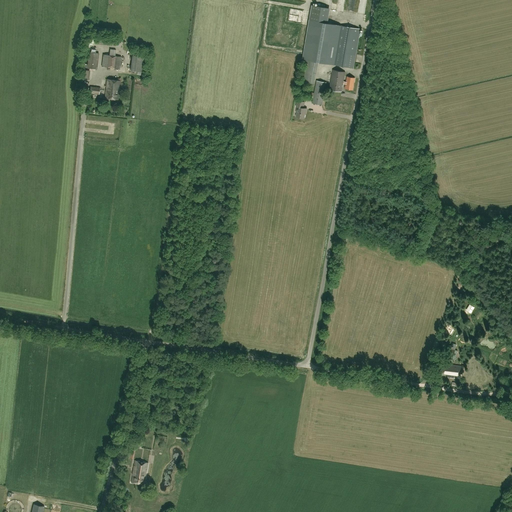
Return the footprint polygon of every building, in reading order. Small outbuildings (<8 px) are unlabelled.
[(302,59),(318,62),(353,68),(360,29),(328,23),(330,8),(312,5),(302,59)] [(93,52),(90,52),(89,52),(87,68),(97,69),(99,53),(97,53),(98,50),(93,49),(93,52)] [(120,69),(121,57),(103,54),(102,67),(120,69)] [(143,72),(145,56),(132,55),(130,71),(143,72)] [(346,83),(345,89),(353,90),(355,78),(347,76),(346,81),(343,81),(345,72),(333,70),(329,89),(341,92),(343,83),(346,83)] [(118,100),(120,81),(107,79),(105,98),(118,100)] [(317,81),(314,93),(309,92),(308,97),(313,98),(312,103),(322,105),(326,82),(317,81)] [(304,108),(305,102),(297,101),(296,107),(297,107),(296,112),(297,113),(296,117),(304,118),(305,113),(306,113),(307,108),(304,108)] [(442,375),(459,378),(461,366),(444,364),(442,375)] [(148,463),(135,461),(131,482),(144,485),(148,463)]
